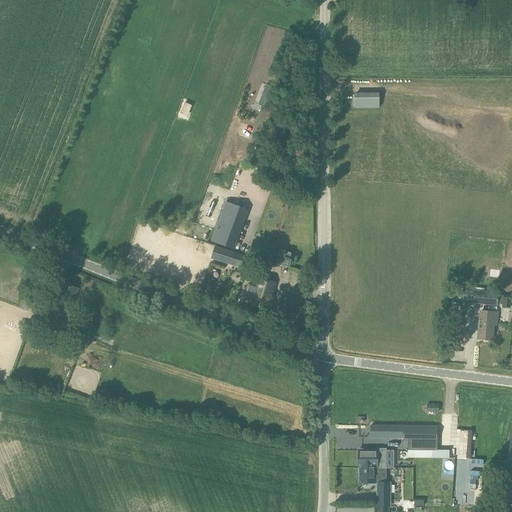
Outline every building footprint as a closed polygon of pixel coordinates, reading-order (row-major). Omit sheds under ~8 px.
[(258,105),(269,109),(269,108),(276,111),(279,102),(272,100),(277,89),(266,85),(258,105)] [(355,109),(379,108),(379,93),(354,93),(355,109)] [(190,107),(183,104),(179,115),(186,118),(190,107)] [(211,241),(231,248),(245,210),(225,202),(211,241)] [(288,267),(293,253),(254,242),(250,256),(288,267)] [(248,257),(231,252),(228,263),(245,268),(248,257)] [(499,279),(500,270),(490,269),(489,278),(499,279)] [(269,311),(276,284),(259,279),(250,306),(269,311)] [(40,298),(45,285),(35,281),(30,294),(28,298),(38,301),(40,298)] [(70,310),(78,290),(62,283),(54,304),(70,310)] [(498,305),(499,294),(484,292),(484,289),(474,288),(473,302),(498,305)] [(303,300),(287,296),(281,315),(297,320),(303,300)] [(92,322),(96,313),(84,308),(80,317),(92,322)] [(42,310),(39,319),(52,323),(56,315),(42,310)] [(496,325),(497,313),(480,312),(478,340),(492,341),(493,325),(496,325)] [(91,333),(94,325),(81,320),(78,327),(77,327),(70,344),(82,348),(88,332),(91,333)] [(101,350),(109,352),(111,345),(103,343),(101,350)] [(426,412),(435,412),(435,404),(426,404),(426,412)] [(437,426),(370,425),(370,438),(403,438),(403,443),(407,443),(407,449),(436,449),(436,443),(437,443),(437,426)] [(359,469),(385,468),(385,462),(377,462),(377,450),(358,450),(358,469),(359,469)] [(390,482),(385,483),(385,469),(359,469),(359,483),(378,483),(378,507),(379,507),(378,511),(388,511),(388,507),(390,507),(390,482)]
